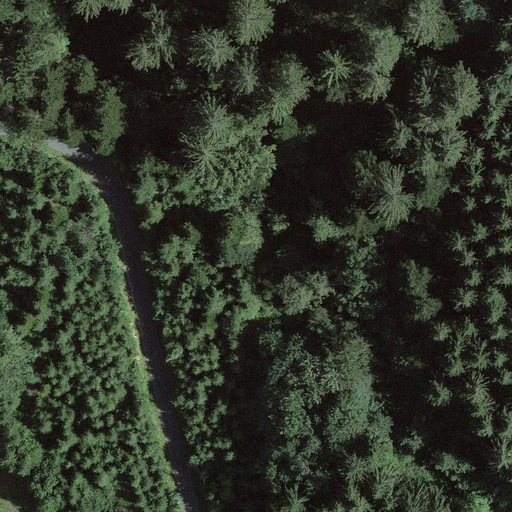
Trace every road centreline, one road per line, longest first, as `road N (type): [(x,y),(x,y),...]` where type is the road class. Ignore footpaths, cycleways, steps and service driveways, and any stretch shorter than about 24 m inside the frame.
road 1 (unclassified): [(197,511),(125,210),(98,161),(74,141),(0,125)]
road 2 (track): [(511,65),(373,0)]
